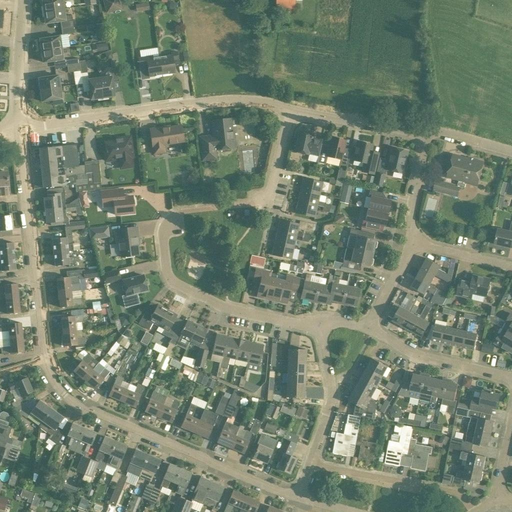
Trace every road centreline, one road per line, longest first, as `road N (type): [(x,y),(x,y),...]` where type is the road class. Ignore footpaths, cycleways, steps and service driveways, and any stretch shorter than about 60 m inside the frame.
road 1 (residential): [(291,109),(267,202),(174,214),(163,243),(166,274),(226,308),(321,323)]
road 2 (residential): [(296,498),(85,411),(51,380),(43,361)]
road 3 (residential): [(291,109),(210,101),(18,128)]
road 4 (residential): [(43,361),(18,128)]
road 5 (residential): [(309,464),(451,492),(473,511)]
road 6 (residential): [(511,377),(418,357),(367,327)]
road 7 (residential): [(309,464),(332,393),(321,323)]
road 8 (residential): [(427,133),(291,109)]
road 9 (unclassified): [(18,128),(23,0)]
